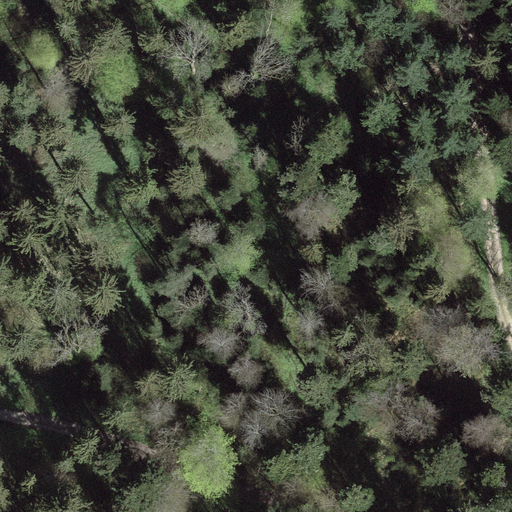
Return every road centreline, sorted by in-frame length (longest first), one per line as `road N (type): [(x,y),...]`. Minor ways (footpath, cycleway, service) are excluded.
road 1 (track): [(473,0),(498,294),(511,331)]
road 2 (track): [(0,414),(83,431),(234,487),(273,511)]
